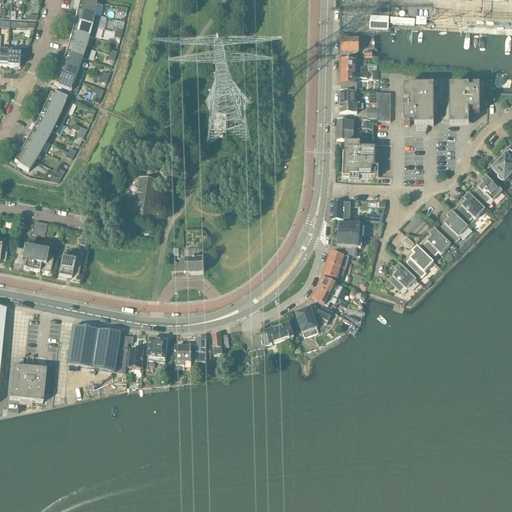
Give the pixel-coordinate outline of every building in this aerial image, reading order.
[(79,2),(76,13),(93,17),(96,4),(84,1),(84,3),(79,2)] [(76,13),(74,24),(97,30),(100,19),(93,17),(76,13)] [(390,29),(389,27),(383,18),(375,23),(381,34),(390,29)] [(74,24),(71,34),(88,39),(94,41),(97,30),(74,24)] [(88,39),(71,34),(68,44),(85,50),(88,39)] [(342,41),(341,54),(358,54),(358,41),(342,41)] [(68,44),(64,55),(81,60),(87,62),(91,51),(85,50),(68,44)] [(8,50),(6,68),(20,69),(27,52),(8,50)] [(64,55),(61,65),(78,71),(81,60),(64,55)] [(341,73),(355,74),(355,61),(341,61),(341,73)] [(57,75),(80,84),(84,73),(78,71),(61,65),(57,75)] [(355,74),(341,73),(341,86),(341,91),(354,91),(354,86),(355,79),(367,79),(367,74),(355,74)] [(80,84),(57,75),(53,85),(58,87),(57,89),(75,96),(80,84)] [(450,102),(442,124),(450,123),(450,125),(450,127),(469,127),(469,125),(469,117),(468,111),(473,111),(473,115),(479,115),(479,106),(479,103),(480,88),(473,87),(473,91),(469,91),(469,87),(450,87),(450,102)] [(434,88),(404,88),(404,90),(404,102),(409,102),(409,106),(404,106),(404,128),(410,128),(410,124),(414,124),(415,136),(425,135),(428,127),(433,127),(433,113),(442,92),(434,92),(434,90),(434,88)] [(339,94),(339,105),(357,105),(357,94),(339,94)] [(369,94),(369,106),(377,106),(377,94),(369,94)] [(49,96),(45,106),(67,116),(72,103),(55,96),(54,98),(49,96)] [(357,105),(339,105),(339,115),(357,115),(357,110),(363,111),(363,105),(357,105)] [(62,126),(67,116),(45,106),(40,116),(62,126)] [(57,136),(62,126),(40,116),(35,125),(51,133),(57,136)] [(226,134),(226,116),(214,116),(214,134),(226,134)] [(337,122),(337,132),(353,133),(354,122),(337,122)] [(35,125),(31,134),(46,143),(51,133),(35,125)] [(353,133),(337,132),(336,143),(353,143),(353,133)] [(30,135),(25,144),(40,153),(46,143),(31,134),(30,135)] [(20,153),(19,154),(34,163),(40,153),(25,144),(20,153)] [(343,155),(342,178),(375,179),(376,152),(360,151),(360,146),(345,145),(344,152),(346,152),(346,155),(343,155)] [(503,182),(504,183),(511,175),(511,150),(510,152),(506,156),(505,156),(502,160),(501,160),(495,166),(495,167),(491,171),(499,178),(497,179),(502,184),(503,182)] [(19,154),(14,163),(18,166),(17,167),(28,174),(34,163),(19,154)] [(502,194),(486,178),(481,183),(483,185),(475,194),(486,205),(490,201),(492,204),(502,194)] [(151,222),(157,184),(140,181),(136,205),(130,204),(129,210),(126,210),(125,218),(151,222)] [(485,211),(469,195),(463,201),(466,203),(458,212),(469,223),(473,218),(476,221),(485,211)] [(354,223),(361,223),(361,219),(349,219),(350,209),(357,209),(357,205),(331,203),(330,222),(339,222),(354,223)] [(468,229),(451,213),(446,218),(449,221),(440,230),(456,245),(460,240),(459,238),(468,229)] [(338,226),(337,237),(361,239),(362,228),(361,228),(361,223),(354,223),(339,222),(339,226),(338,226)] [(38,238),(40,226),(34,224),(32,237),(38,238)] [(46,227),(40,226),(38,238),(44,239),(46,227)] [(451,247),(434,231),(429,236),(432,238),(423,247),(434,258),(438,254),(441,257),(451,247)] [(89,236),(83,234),(80,247),(87,248),(89,236)] [(361,239),(337,237),(337,248),(337,254),(356,259),(356,255),(356,250),(361,250),(362,239),(361,239)] [(31,273),(36,249),(24,246),(23,251),(22,251),(22,254),(16,252),(13,267),(23,270),(23,271),(25,271),(31,273)] [(434,264),(417,248),(412,254),(414,256),(406,265),(417,276),(421,272),(424,274),(434,264)] [(36,249),(31,273),(31,274),(38,274),(39,274),(39,273),(50,275),(53,260),(46,259),(47,256),(46,256),(47,251),(36,249)] [(59,275),(58,278),(70,281),(71,277),(78,278),(79,270),(80,265),(73,264),(74,261),(74,260),(75,256),(63,254),(63,256),(62,259),(61,263),(60,266),(58,273),(59,273),(59,275)] [(198,254),(198,262),(195,262),(195,261),(193,261),(193,262),(185,262),(185,263),(183,263),(183,262),(183,263),(171,276),(186,275),(186,276),(204,275),(203,254),(198,254)] [(327,266),(341,270),(346,272),(349,273),(352,262),(355,263),(356,259),(337,254),(337,256),(330,254),(327,266)] [(337,282),(341,270),(327,266),(323,278),(337,282)] [(416,282),(400,266),(395,271),(397,274),(388,283),(400,294),(404,290),(406,292),(416,282)] [(323,280),(317,291),(330,297),(340,302),(343,295),(337,292),(333,290),(335,286),(323,280)] [(330,297),(317,291),(312,302),(331,311),(332,308),(336,310),(340,302),(330,297)] [(310,310),(295,315),(302,336),(317,331),(310,310)] [(326,327),(332,315),(321,310),(317,318),(318,319),(319,321),(320,324),(326,327)] [(293,338),(289,325),(266,333),(266,335),(262,336),(261,336),(253,338),(255,352),(263,351),(264,349),(270,347),(293,338)] [(71,346),(67,367),(125,376),(129,339),(121,337),(121,334),(100,332),(74,328),(71,346)] [(222,351),(221,336),(212,337),(214,357),(220,357),(220,361),(223,361),(222,351)] [(229,350),(227,337),(221,338),(223,350),(229,350)] [(197,340),(196,364),(198,364),(200,364),(205,364),(206,339),(197,339),(197,340)] [(168,343),(157,342),(150,342),(147,363),(165,365),(168,343)] [(191,349),(175,348),(175,367),(184,368),(184,365),(191,365),(191,349)] [(130,351),(128,369),(134,370),(134,373),(141,373),(141,370),(142,371),(144,350),(137,349),(137,352),(130,351)] [(24,370),(12,369),(8,405),(41,409),(45,372),(33,371),(34,368),(24,367),(24,370)]
